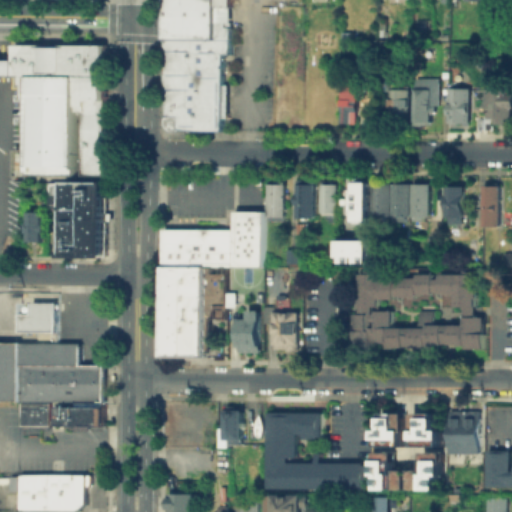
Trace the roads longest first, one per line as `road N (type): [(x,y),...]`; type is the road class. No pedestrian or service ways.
road 1 (primary): [(128,17),(127,511)]
road 2 (residential): [(128,379),(511,379)]
road 3 (residential): [(151,151),(511,153)]
road 4 (primary): [(145,511),(146,274)]
road 5 (primary): [(146,274),(151,108)]
road 6 (tertiary): [(0,15),(150,18)]
road 7 (residential): [(0,273),(146,274)]
